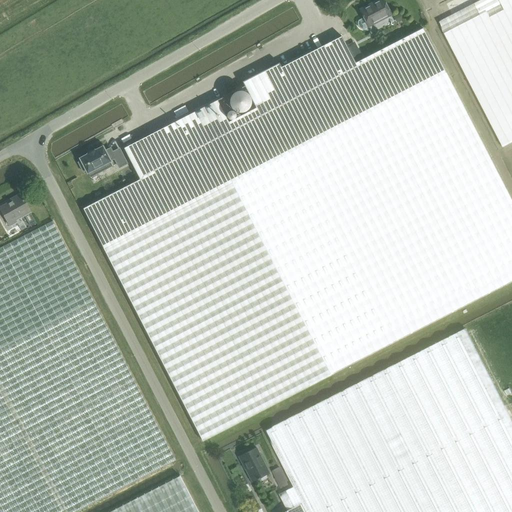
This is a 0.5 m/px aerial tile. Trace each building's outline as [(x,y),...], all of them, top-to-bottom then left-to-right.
[(360,12),(363,18),(359,21),(358,23),(358,25),(359,27),(361,29),(363,30),(391,15),(383,0),(379,0),(373,3),(374,4),(360,12)] [(511,0),(481,0),(439,22),(503,148),(511,143),(511,0)] [(394,17),(397,23),(404,19),(401,13),(394,17)] [(83,209),(203,441),(352,364),(511,282),(511,202),(423,28),(355,63),(341,36),(281,67),(279,63),(242,82),(245,86),(123,148),(140,180),(83,209)] [(363,59),(359,51),(352,54),(356,63),(363,59)] [(103,147),(80,159),(81,161),(78,163),(83,172),(86,170),(87,173),(88,173),(91,177),(112,166),(109,162),(110,161),(114,158),(119,168),(127,164),(119,149),(112,153),(110,149),(105,151),(103,147)] [(0,208),(10,226),(16,223),(15,221),(31,213),(20,195),(12,199),(13,201),(0,208)] [(0,511),(75,511),(175,461),(114,341),(52,221),(0,248),(0,511)] [(511,511),(511,420),(465,329),(265,431),(294,487),(280,494),(288,511),(286,511),(511,511)] [(256,448),(239,457),(252,482),(269,473),(256,448)] [(198,511),(180,476),(109,511),(198,511)]
